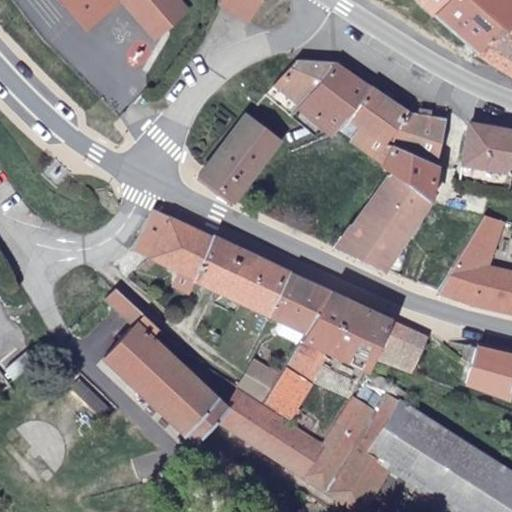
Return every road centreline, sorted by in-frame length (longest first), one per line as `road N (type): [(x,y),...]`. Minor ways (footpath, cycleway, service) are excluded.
road 1 (secondary): [(148,179),(367,291),(511,335)]
road 2 (residential): [(148,179),(164,140),(211,75),(242,48),(285,36),(310,0)]
road 3 (secondary): [(511,97),(448,70),(336,0)]
road 4 (secondary): [(0,71),(74,142),(148,179)]
road 5 (residential): [(35,258),(97,246),(124,225),(148,179)]
